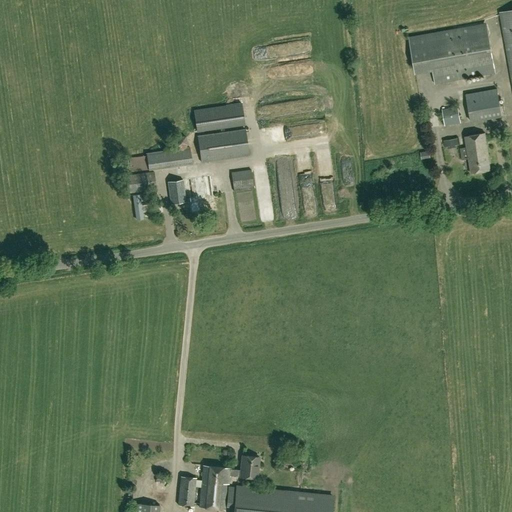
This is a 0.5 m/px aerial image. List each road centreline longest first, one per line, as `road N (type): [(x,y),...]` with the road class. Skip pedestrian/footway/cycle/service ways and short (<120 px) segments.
road 1 (unclassified): [(198,242),(511,193)]
road 2 (unclassified): [(198,242),(0,271)]
